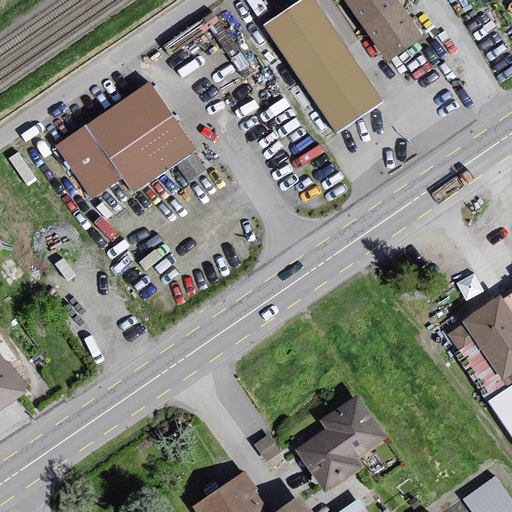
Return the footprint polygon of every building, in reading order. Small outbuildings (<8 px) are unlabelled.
[(313,0),(310,0),(268,28),(339,135),(384,105),(313,0)] [(347,0),(391,65),(425,42),(396,0),(347,0)] [(154,87),(61,147),(95,198),(126,177),(137,194),(198,154),(154,87)] [(511,296),(454,336),(511,421),(511,296)] [(0,356),(0,412),(26,395),(0,356)] [(331,434),(302,453),(327,492),(362,470),(356,461),(385,442),(361,403),(326,425),(331,434)] [(511,511),(511,500),(496,478),(465,500),(473,511),(511,511)] [(245,479),(198,507),(200,511),(259,511),(265,509),(245,479)] [(267,511),(265,509),(259,511),(367,511),(361,503),(347,511),(311,511),(304,502),(289,511),(267,511)]
